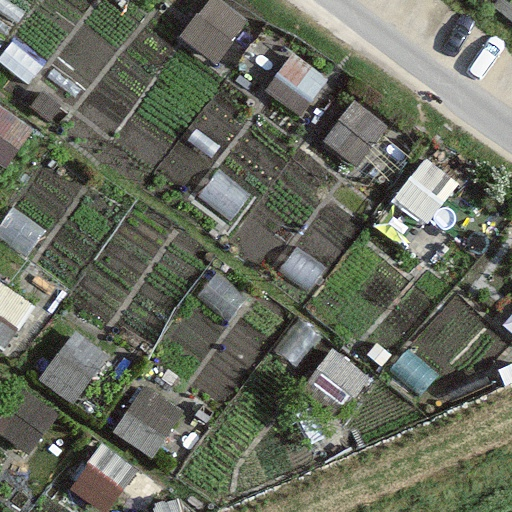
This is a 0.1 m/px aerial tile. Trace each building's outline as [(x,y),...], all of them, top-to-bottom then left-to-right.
[(225,0),(205,0),(185,26),(223,55),(251,19),(225,0)] [(511,0),(506,0),(496,15),(511,25),(511,0)] [(47,64),(12,38),(0,53),(0,64),(30,87),(47,64)] [(290,48),(262,84),(300,113),(328,77),(290,48)] [(352,93),(324,129),(362,158),(390,122),(352,93)] [(0,103),(0,159),(5,164),(32,128),(0,103)] [(419,150),(392,186),(430,215),(457,179),(419,150)] [(249,196),(218,171),(197,197),(228,222),(249,196)] [(56,220),(22,196),(4,222),(38,246),(56,220)] [(326,266),(297,245),(278,271),(307,292),(326,266)] [(247,295),(216,272),(197,298),(228,321),(247,295)] [(0,281),(0,338),(8,344),(35,309),(0,281)] [(323,338),(299,318),(274,350),(298,369),(323,338)] [(69,336),(41,372),(79,401),(107,365),(69,336)] [(330,345),(302,380),(340,409),(368,374),(330,345)] [(20,385),(0,411),(0,426),(31,450),(58,414),(20,385)] [(141,386),(113,421),(151,450),(179,414),(141,386)]
